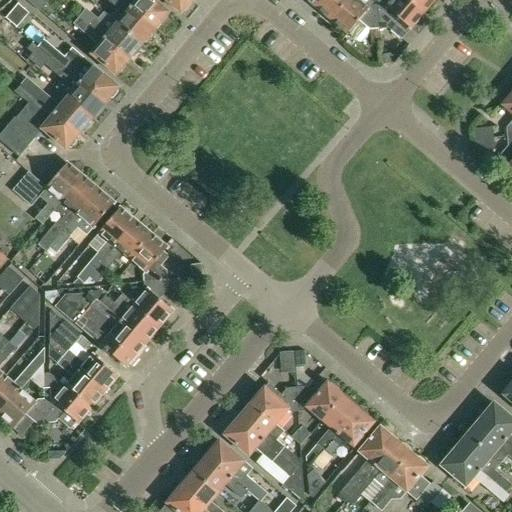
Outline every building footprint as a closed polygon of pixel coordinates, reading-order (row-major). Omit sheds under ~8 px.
[(25,0),(40,12),(50,0),(49,0),(25,0)] [(155,29),(120,0),(106,0),(116,8),(110,16),(143,44),(145,42),(148,42),(153,36),(152,33),(155,29)] [(120,0),(155,29),(160,23),(164,23),(167,19),(167,16),(169,13),(153,0),(120,0)] [(190,3),(192,0),(164,0),(181,14),(183,12),(186,11),(190,6),(190,3)] [(321,0),(316,6),(331,19),(348,0),(321,0)] [(348,0),(331,19),(348,33),(358,20),(367,27),(368,29),(378,28),(377,0),(348,0)] [(402,39),(411,28),(411,29),(424,13),(410,0),(392,0),(389,4),(385,1),(385,0),(377,0),(378,28),(387,28),(388,28),(402,39)] [(410,0),(424,13),(435,0),(410,0)] [(141,49),(141,46),(143,44),(110,16),(104,11),(96,20),(83,9),(78,15),(89,25),(130,60),(133,55),(136,55),(141,49)] [(126,64),(130,60),(89,25),(78,15),(72,22),(100,45),(92,55),(116,76),(119,73),(121,73),(126,67),(126,64)] [(370,30),(371,44),(380,43),(378,29),(370,30)] [(78,69),(70,62),(53,48),(48,55),(51,57),(106,103),(110,98),(113,97),(117,92),(117,90),(119,88),(86,60),(78,69)] [(392,63),(391,53),(382,55),(383,64),(392,63)] [(104,106),(106,103),(51,57),(45,63),(64,79),(57,88),(69,98),(93,118),(95,116),(98,116),(104,108),(104,106)] [(91,121),(93,118),(69,98),(61,106),(45,92),(28,79),(23,86),(79,134),(83,129),(87,129),(91,124),(91,121)] [(75,139),(79,134),(23,86),(17,92),(33,106),(50,120),(42,129),(66,150),(68,147),(71,147),(75,142),(75,139)] [(511,94),(503,105),(511,113),(511,123),(507,129),(508,137),(511,136),(511,94)] [(16,117),(0,135),(0,140),(19,156),(37,135),(16,117)] [(494,139),(493,127),(474,129),(475,141),(494,139)] [(494,139),(475,141),(476,151),(495,149),(494,139)] [(56,211),(83,178),(67,165),(47,189),(28,172),(11,192),(31,209),(39,199),(48,206),(36,220),(43,226),(56,211)] [(42,245),(48,251),(99,191),(83,178),(56,211),(64,218),(42,245)] [(114,205),(99,191),(48,251),(55,256),(78,229),(86,235),(92,228),(94,229),(114,205)] [(109,242),(95,258),(77,280),(84,286),(90,278),(136,223),(120,210),(100,234),(109,242)] [(151,236),(136,223),(90,278),(97,284),(123,253),(130,259),(151,236)] [(151,236),(130,259),(147,273),(144,276),(145,283),(167,281),(166,272),(163,268),(166,264),(159,259),(167,249),(151,236)] [(0,252),(0,269),(8,260),(0,252)] [(0,276),(0,288),(9,296),(23,280),(8,267),(0,276)] [(202,267),(191,268),(192,279),(203,278),(202,267)] [(168,289),(167,281),(145,283),(145,288),(148,290),(135,306),(160,327),(172,311),(159,300),(168,289)] [(10,309),(26,324),(39,309),(39,294),(30,286),(10,309)] [(89,293),(90,294),(147,342),(160,327),(135,306),(122,295),(115,303),(101,292),(89,293)] [(126,367),(147,342),(90,294),(66,296),(55,309),(75,325),(76,325),(105,349),(103,351),(108,356),(110,354),(126,367)] [(39,326),(39,309),(26,324),(34,331),(39,326)] [(50,347),(104,392),(117,377),(93,356),(85,366),(68,351),(82,336),(53,311),(50,314),(50,347)] [(0,351),(0,381),(5,376),(0,371),(0,365),(14,349),(7,343),(0,351)] [(101,395),(104,392),(50,347),(49,358),(57,364),(74,379),(65,387),(90,409),(101,395)] [(0,412),(21,389),(30,379),(44,363),(44,349),(39,356),(14,384),(5,376),(0,381),(0,412)] [(295,368),(304,367),(306,367),(305,351),(294,352),(295,368)] [(44,363),(30,379),(44,392),(44,394),(46,394),(46,374),(44,374),(44,363)] [(46,374),(46,394),(53,393),(53,389),(55,389),(60,392),(53,401),(50,399),(45,399),(46,423),(55,423),(64,412),(78,423),(90,409),(65,387),(50,374),(46,374)] [(306,408),(321,421),(342,396),(327,384),(319,377),(308,390),(305,388),(296,389),(298,412),(304,411),(306,408)] [(0,412),(0,415),(14,428),(26,414),(34,421),(37,424),(46,423),(45,399),(38,400),(36,402),(21,389),(0,412)] [(265,389),(251,405),(276,426),(289,410),(291,412),(298,412),(296,389),(287,389),(278,400),(265,389)] [(307,457),(309,469),(316,460),(358,409),(342,396),(321,421),(331,428),(307,457)] [(511,419),(494,404),(481,420),(511,446),(511,419)] [(276,426),(251,405),(239,420),(298,468),(302,472),(301,462),(279,444),(286,435),(276,426)] [(374,423),(358,409),(316,460),(322,465),(344,440),(353,448),(374,423)] [(302,472),(298,468),(239,420),(225,436),(250,457),(256,450),(263,455),(256,462),(283,486),(300,499),(304,499),(302,472)] [(508,455),(511,458),(511,446),(481,420),(468,435),(493,456),(501,463),(508,455)] [(299,430),(301,445),(311,434),(302,427),(299,430)] [(396,442),(380,428),(359,452),(368,460),(339,495),(346,501),(396,442)] [(501,463),(493,456),(468,435),(456,450),(505,493),(511,485),(494,471),(501,463)] [(206,458),(247,492),(257,501),(263,494),(245,479),(252,470),(220,442),(218,444),(217,442),(206,454),(208,456),(206,458)] [(382,488),(390,479),(411,455),(396,442),(346,501),(353,506),(374,481),(382,488)] [(456,450),(442,467),(466,487),(474,478),(504,504),(510,497),(505,493),(456,450)] [(401,499),(427,468),(411,455),(390,479),(382,488),(370,503),(380,511),(391,500),(401,499)] [(195,468),(195,470),(193,472),(219,494),(225,486),(241,499),(247,492),(206,458),(201,465),(197,465),(195,468)] [(309,497),(313,498),(326,482),(314,469),(307,475),(309,497)] [(219,494),(193,472),(192,474),(189,474),(184,479),(185,482),(180,488),(205,510),(207,511),(222,511),(211,502),(219,494)] [(429,505),(442,489),(433,482),(420,497),(429,505)] [(202,511),(205,510),(180,488),(176,493),(173,493),(168,498),(169,501),(167,503),(167,504),(160,511),(202,511)] [(431,503),(439,511),(451,497),(442,490),(431,503)] [(269,511),(259,503),(259,502),(250,511),(269,511)]
